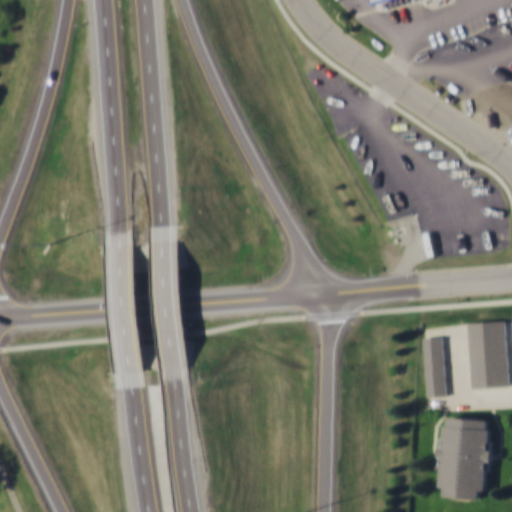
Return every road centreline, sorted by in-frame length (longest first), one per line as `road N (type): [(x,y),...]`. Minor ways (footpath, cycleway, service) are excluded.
road 1 (tertiary): [(0,317),(511,280)]
road 2 (motorway): [(326,292),(233,122),(182,0)]
road 3 (tertiary): [(511,166),(336,41),(299,0)]
road 4 (motorway): [(70,0),(57,74),(0,234)]
road 5 (motorway): [(104,0),(123,239)]
road 6 (motorway): [(165,235),(146,0)]
road 7 (motorway): [(326,511),(326,292)]
road 8 (motorway): [(177,379),(165,235)]
road 9 (motorway): [(123,239),(134,380)]
road 10 (motorway): [(0,385),(63,511)]
road 11 (motorway): [(193,511),(177,379)]
road 12 (motorway): [(134,380),(150,511)]
